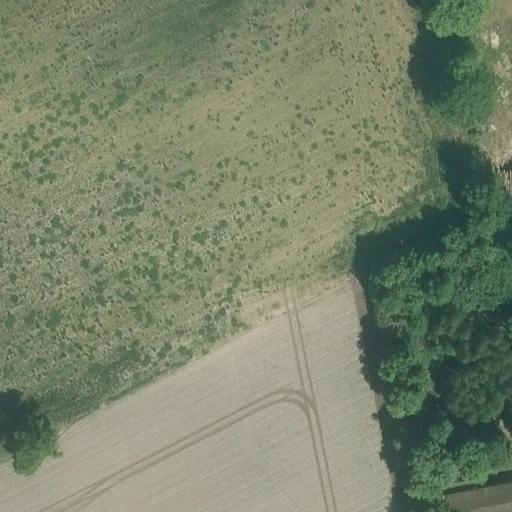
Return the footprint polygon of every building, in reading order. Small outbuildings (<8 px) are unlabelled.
[(23,0),(0,0),(0,30),(1,31),(31,11),(23,0)] [(52,0),(50,14),(81,19),(84,0),(52,0)] [(355,13),(346,43),(400,58),(409,27),(355,13)] [(113,14),(80,53),(108,76),(140,37),(113,14)] [(139,67),(104,111),(129,131),(164,87),(139,67)] [(359,75),(356,111),(406,116),(410,80),(359,75)] [(168,115),(138,152),(166,174),(196,138),(168,115)] [(337,125),(316,147),(345,176),(367,154),(337,125)] [(43,140),(0,164),(0,176),(11,195),(59,167),(43,140)] [(290,153),(261,162),(273,202),(302,193),(290,153)] [(206,161),(191,215),(221,224),(237,170),(206,161)] [(93,188),(47,201),(56,235),(102,223),(93,188)] [(70,258),(62,288),(102,298),(110,269),(70,258)] [(28,288),(5,308),(32,339),(55,319),(28,288)] [(435,452),(426,455),(430,466),(439,463),(435,452)] [(511,511),(511,481),(442,494),(445,511),(511,511)]
